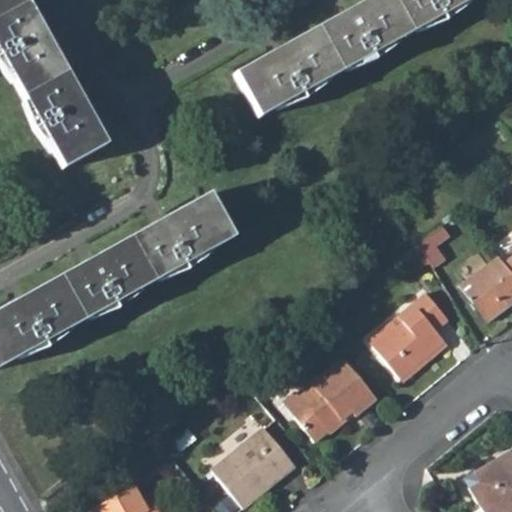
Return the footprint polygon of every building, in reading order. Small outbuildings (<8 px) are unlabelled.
[(104,145),(22,0),(0,0),(0,55),(63,169),(104,145)] [(465,0),(370,0),(236,75),(258,117),(465,0)] [(511,205),(511,173),(496,186),(511,205)] [(0,365),(230,236),(207,196),(0,312),(0,365)] [(417,246),(432,270),(445,260),(436,248),(450,237),(442,227),(417,246)] [(511,257),(503,264),(511,276),(511,257)] [(458,288),(485,324),(511,304),(511,276),(503,264),(498,258),(458,288)] [(445,319),(425,295),(397,318),(401,325),(372,348),(398,381),(444,343),(432,329),(445,319)] [(298,401),(295,397),(283,407),(315,446),(328,436),(330,438),(354,418),(356,421),(377,402),(342,362),(311,388),(313,390),(298,401)] [(295,468),(264,430),(212,472),(244,510),(295,468)] [(468,488),(482,511),(511,511),(511,455),(509,450),(472,472),(468,488)] [(145,509),(131,485),(90,508),(92,511),(153,511),(150,506),(145,509)]
